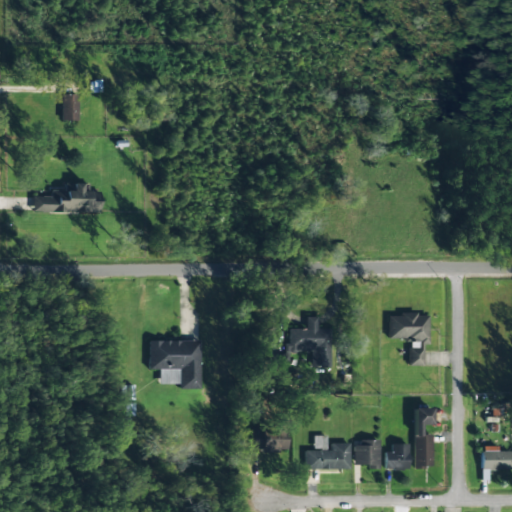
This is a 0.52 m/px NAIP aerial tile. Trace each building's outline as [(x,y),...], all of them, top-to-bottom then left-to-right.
[(76,121),(77,95),(60,94),(59,120),(76,121)] [(31,212),(98,213),(98,202),(88,202),(88,191),(81,191),(81,184),(71,184),(71,191),(50,191),(50,197),(31,197),(31,212)] [(407,366),(421,366),(421,344),(427,344),(426,314),(386,315),(386,340),(407,340),(407,366)] [(287,352),(309,352),(309,368),(328,368),(328,329),(315,329),(315,317),(304,317),(304,329),(287,329),(287,352)] [(198,341),(147,342),(147,370),(157,370),(157,384),(177,384),(177,390),(198,389),(198,341)] [(266,376),(282,376),(282,354),(266,354),(266,376)] [(430,408),(411,408),(412,468),(430,468),(430,435),(419,435),(419,425),(430,425),(430,408)] [(286,430),(252,429),(252,449),(285,450),(286,430)] [(348,469),(347,443),(326,444),(326,436),(312,436),(312,450),(303,450),(303,470),(348,469)] [(351,465),(367,466),(367,469),(377,470),(378,440),(352,440),(351,465)] [(406,444),(389,444),(389,452),(382,452),(383,470),(406,470),(406,444)] [(509,451),(496,451),(496,447),(480,447),(480,483),(487,483),(487,471),(509,470),(509,451)]
